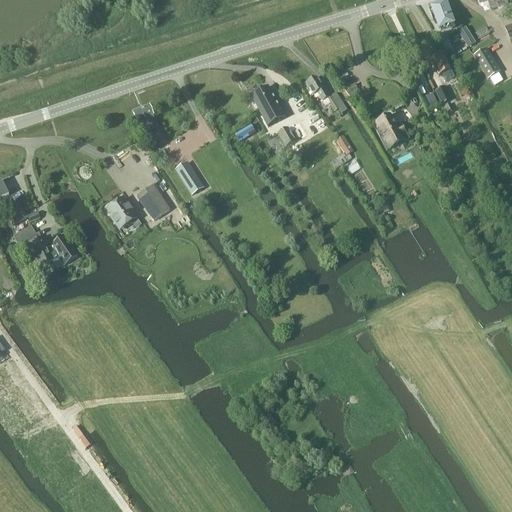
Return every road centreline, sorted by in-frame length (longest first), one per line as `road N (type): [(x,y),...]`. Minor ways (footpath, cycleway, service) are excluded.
road 1 (tertiary): [(0,130),(404,0)]
road 2 (track): [(62,418),(81,406),(186,394),(370,324)]
